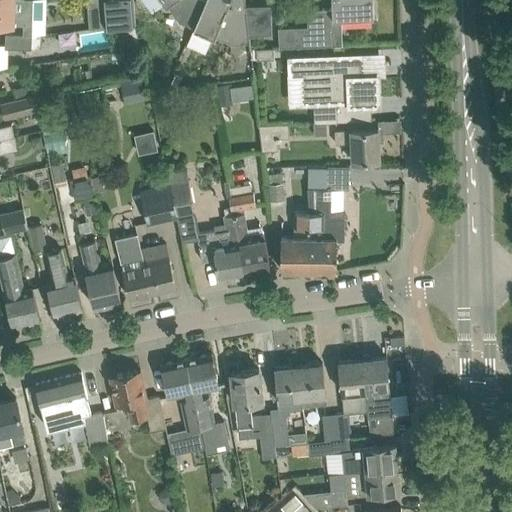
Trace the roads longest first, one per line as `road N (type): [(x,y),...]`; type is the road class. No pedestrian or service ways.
road 1 (residential): [(0,372),(249,311),(476,278)]
road 2 (secondary): [(497,511),(489,355),(476,278)]
road 3 (secondary): [(476,278),(465,355),(469,511)]
road 4 (residential): [(425,192),(418,0)]
road 5 (secondary): [(469,122),(476,278)]
road 6 (residential): [(436,511),(424,384)]
road 7 (secondary): [(469,122),(464,0)]
